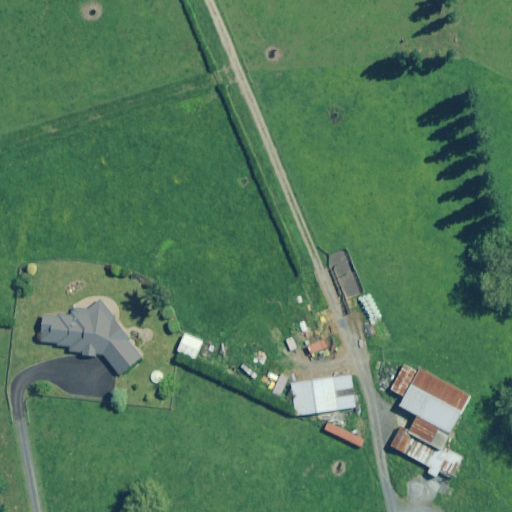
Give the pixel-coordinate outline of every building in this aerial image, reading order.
[(329,317),(314,279),(306,282),(321,320),(329,317)] [(141,358),(100,301),(89,310),(75,309),(74,318),(43,315),(41,342),(70,344),(70,351),(82,353),(84,355),(95,357),(102,352),(118,374),(141,358)] [(203,342),(185,334),(177,351),(195,359),(203,342)] [(418,372),(405,365),(391,390),(405,397),(399,407),(418,417),(409,433),(399,428),(389,445),(431,468),(428,473),(436,477),(439,472),(451,479),(463,457),(443,446),(470,397),(420,369),(418,372)] [(355,407),(351,376),(291,385),(296,416),(355,407)] [(364,440),(328,422),(324,430),(361,447),(364,440)]
